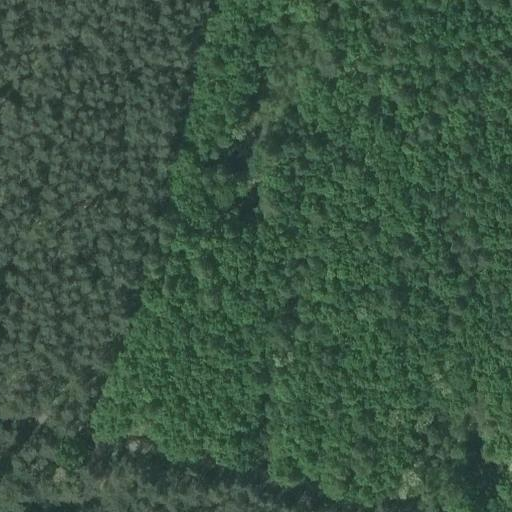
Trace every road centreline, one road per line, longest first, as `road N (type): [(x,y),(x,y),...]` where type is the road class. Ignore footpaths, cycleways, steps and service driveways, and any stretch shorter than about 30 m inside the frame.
road 1 (track): [(207,0),(99,432),(116,439)]
road 2 (track): [(399,511),(116,439)]
